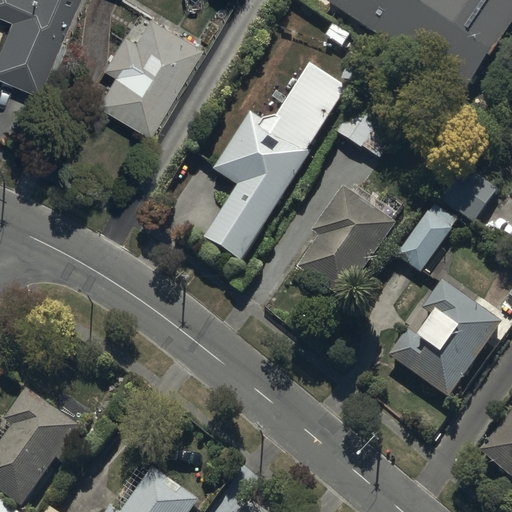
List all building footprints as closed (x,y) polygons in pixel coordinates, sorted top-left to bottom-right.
[(0,75),(38,91),(76,0),(0,0),(0,10),(12,15),(0,43),(0,75)] [(324,0),(322,3),(465,97),(511,26),(511,0),(471,0),(469,3),(465,0),(324,0)] [(150,132),(202,42),(148,11),(134,35),(123,28),(102,65),(115,72),(98,102),(150,132)] [(309,152),(349,90),(313,65),(278,119),(266,120),(252,111),(214,171),(239,187),(207,237),(246,261),(313,155),(309,152)] [(362,95),(337,132),(380,161),(405,123),(362,95)] [(464,166),(441,200),(476,225),(500,191),(464,166)] [(361,199),(343,187),(313,232),(319,236),(299,267),(348,299),(397,225),(392,221),(405,201),(391,192),(383,204),(366,192),(361,199)] [(429,212),(397,255),(423,274),(460,223),(436,205),(430,213),(429,212)] [(479,294),(480,294),(482,294),(483,294),(485,293),(486,293),(487,292),(488,291),(488,290),(489,290),(490,289),(491,288),(491,287),(492,286),(492,284),(492,283),(492,282),(492,281),(492,280),(492,279),(492,277),(492,276),(491,275),(491,274),(490,273),(489,272),(489,271),(488,271),(487,270),(486,269),(485,269),(484,268),(482,268),(481,268),(480,267),(479,267),(478,267),(477,268),(476,268),(474,268),(473,269),(472,269),(471,270),(470,271),(469,271),(469,272),(468,273),(467,274),(467,275),(466,276),(466,277),(466,278),(466,280),(465,281),(466,282),(466,283),(466,284),(466,285),(467,287),(467,288),(468,289),(469,289),(469,290),(470,291),(471,292),(472,293),(473,293),(474,294),(475,294),(477,294),(478,294),(479,294)] [(503,323),(443,279),(421,309),(435,319),(420,339),(409,331),(390,358),(447,400),(503,323)] [(13,426),(0,444),(0,490),(24,506),(79,425),(28,390),(7,422),(13,426)] [(511,415),(481,453),(511,478),(511,415)] [(123,511),(112,504),(106,511),(191,511),(199,501),(151,469),(123,511)] [(267,511),(245,497),(234,511),(267,511)] [(16,511),(0,500),(0,511),(16,511)]
